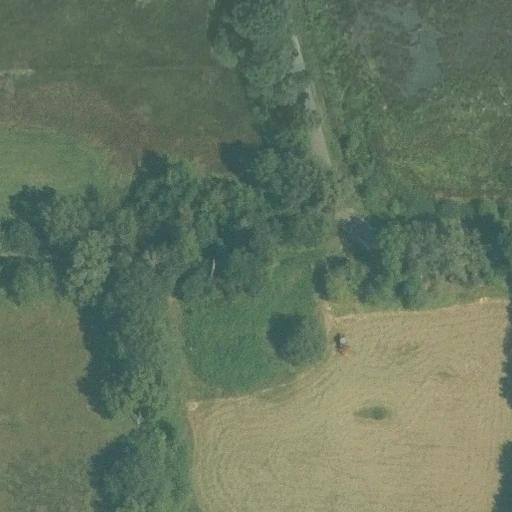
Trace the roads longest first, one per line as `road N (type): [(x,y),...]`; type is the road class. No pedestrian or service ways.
road 1 (unclassified): [(511,253),(412,254),(356,226),(341,205),(286,0)]
road 2 (track): [(0,251),(309,247),(356,226)]
